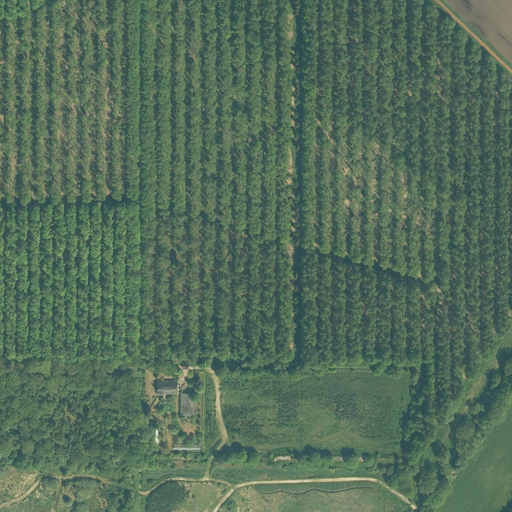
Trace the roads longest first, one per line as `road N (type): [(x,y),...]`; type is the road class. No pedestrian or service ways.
road 1 (track): [(207,360),(139,360),(142,0)]
road 2 (track): [(296,359),(297,0)]
road 3 (track): [(416,481),(419,374),(412,367),(187,366)]
road 4 (track): [(0,504),(26,494),(42,476),(92,476),(145,494),(176,478),(232,489)]
road 5 (track): [(214,511),(245,483),(371,479),(418,511)]
road 6 (track): [(417,370),(411,359),(207,360),(206,367)]
road 7 (unclassified): [(187,366),(0,366)]
road 8 (track): [(412,448),(431,433),(511,317)]
road 9 (track): [(416,481),(511,348)]
road 10 (track): [(208,479),(225,435),(206,367)]
